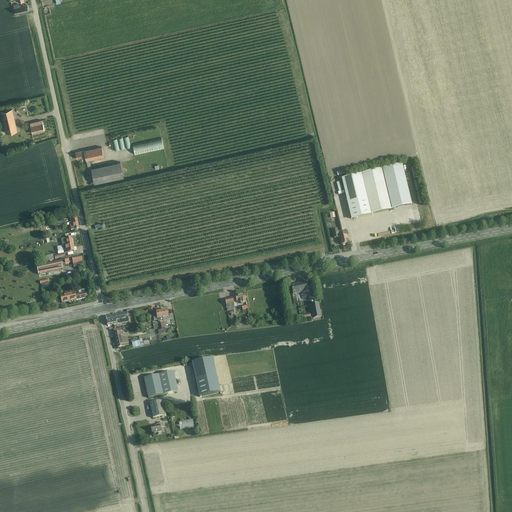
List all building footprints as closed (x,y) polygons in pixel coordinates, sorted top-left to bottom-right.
[(18,4),(13,5),(14,8),(15,15),(28,12),(27,5),(18,7),(18,4)] [(12,109),(1,112),(6,133),(17,130),(12,109)] [(42,119),(29,122),(32,133),(44,130),(42,119)] [(161,138),(133,144),(135,155),(164,149),(161,138)] [(101,147),(75,153),(77,159),(85,158),(88,169),(91,169),(90,162),(88,162),(88,160),(103,157),(101,147)] [(123,177),(120,162),(91,169),(94,183),(123,177)] [(392,209),(411,204),(402,165),(382,170),(392,209)] [(381,170),(362,175),(371,214),(391,209),(381,170)] [(361,175),(342,180),(351,219),(371,214),(361,175)] [(79,229),(77,218),(70,220),(71,225),(69,225),(71,231),(79,229)] [(348,240),(346,232),(342,233),(343,237),(340,237),(341,245),(342,245),(343,246),(344,245),(345,245),(348,244),(347,240),(348,240)] [(71,237),(61,239),(64,254),(74,251),(73,248),(73,246),(71,237)] [(76,256),(61,259),(61,261),(62,265),(65,264),(69,263),(72,262),(74,268),(83,266),(81,257),(77,258),(76,256)] [(57,262),(36,266),(38,274),(63,269),(62,265),(61,261),(57,262)] [(307,292),(305,282),(300,283),(300,284),(291,285),(293,294),(307,292)] [(74,295),(73,293),(60,296),(62,303),(87,298),(86,293),(74,295)] [(244,295),(235,297),(236,302),(240,301),(241,304),(246,303),(244,295)] [(232,299),(225,300),(226,309),(234,308),(232,299)] [(318,304),(311,305),(313,319),(321,317),(318,304)] [(234,308),(226,309),(227,312),(229,312),(230,314),(231,314),(231,316),(235,315),(235,311),(234,308)] [(167,310),(161,311),(162,318),(164,328),(168,327),(166,321),(170,320),(171,324),(174,323),(173,316),(168,317),(167,310)] [(162,318),(161,311),(156,312),(156,313),(153,314),(154,321),(158,320),(159,322),(160,322),(161,328),(164,328),(162,318)] [(127,314),(106,318),(107,326),(128,322),(127,314)] [(114,333),(117,348),(128,346),(126,338),(123,338),(121,328),(113,330),(114,333)] [(199,397),(220,393),(213,358),(192,363),(199,397)] [(144,378),(148,398),(178,392),(173,372),(144,378)] [(161,401),(150,404),(153,418),(165,416),(161,401)] [(156,426),(151,427),(152,434),(161,432),(160,428),(163,427),(163,423),(156,425),(156,426)]
